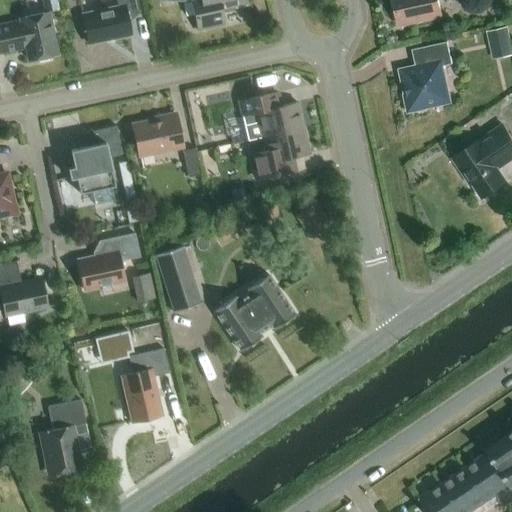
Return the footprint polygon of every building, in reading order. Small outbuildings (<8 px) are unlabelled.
[(126,16),(139,13),(136,0),(116,0),(118,7),(82,14),(88,44),(130,35),(126,16)] [(233,9),(233,8),(246,5),(245,0),(191,0),(190,0),(197,32),(225,26),(222,12),(233,9)] [(416,22),(425,20),(426,22),(430,25),(438,23),(440,19),(440,17),(441,17),(437,0),(392,0),(398,24),(416,20),(416,22)] [(28,60),(34,59),(39,62),(47,60),(50,56),(56,54),(47,12),(19,18),(20,22),(0,25),(0,52),(25,47),(28,60)] [(492,60),(511,55),(511,49),(507,27),(486,32),(492,60)] [(441,67),(451,65),(447,42),(411,50),(415,68),(400,71),(405,96),(403,98),(406,114),(422,111),(424,108),(448,103),(441,67)] [(238,101),(247,141),(263,137),(302,128),(296,102),(276,107),(273,93),(238,101)] [(158,119),(132,125),(139,156),(181,147),(174,113),(158,117),(158,119)] [(451,159),(469,186),(471,185),(481,199),(506,182),(497,169),(511,159),(511,140),(501,125),(451,159)] [(73,167),(67,168),(69,178),(75,177),(79,193),(114,186),(108,156),(122,153),(116,126),(90,131),(81,133),(84,147),(70,150),(73,167)] [(263,137),(266,151),(250,154),(256,179),(290,171),(287,158),(308,153),(302,128),(263,137)] [(187,177),(199,175),(194,149),(182,151),(187,177)] [(0,174),(0,215),(15,213),(6,174),(0,174)] [(309,240),(330,227),(315,203),(294,216),(309,240)] [(139,257),(134,233),(101,241),(104,254),(77,260),(83,290),(123,282),(119,261),(139,257)] [(179,247),(156,255),(174,312),(198,304),(179,247)] [(46,306),(40,279),(20,283),(15,261),(0,264),(0,295),(4,315),(46,306)] [(135,276),(142,301),(160,296),(154,271),(135,276)] [(213,311),(240,350),(262,335),(260,333),(271,326),(273,329),(295,313),(269,275),(247,290),(249,292),(238,299),(236,296),(213,311)] [(87,369),(103,362),(95,345),(79,352),(87,369)] [(168,373),(163,349),(128,357),(131,373),(120,376),(130,422),(162,415),(153,376),(168,373)] [(80,399),(66,402),(48,406),(53,429),(39,432),(44,457),(46,457),(50,475),(78,469),(75,451),(77,450),(73,434),(86,432),(80,399)] [(511,430),(503,437),(511,449),(511,430)] [(486,449),(488,452),(510,485),(511,487),(511,449),(503,437),(486,449)] [(465,467),(487,501),(510,485),(488,452),(465,467)] [(442,483),(461,511),(470,511),(487,501),(465,467),(442,483)] [(461,511),(442,483),(418,499),(427,511),(461,511)]
